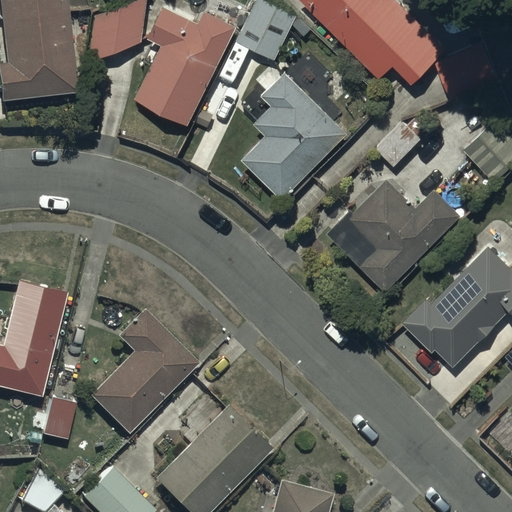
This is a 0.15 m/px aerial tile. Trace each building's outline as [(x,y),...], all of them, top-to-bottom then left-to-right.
[(0,0),(7,53),(0,54),(0,87),(1,92),(76,83),(66,0),(0,0)] [(142,34),(145,0),(116,0),(96,8),(92,53),(142,34)] [(163,36),(137,89),(188,115),(237,18),(206,2),(200,15),(169,0),(163,0),(149,29),(163,36)] [(280,0),(254,0),(238,32),(276,52),(298,9),(280,0)] [(402,0),(309,0),(380,70),(395,55),(413,73),(444,41),(402,0)] [(482,36),(437,53),(452,94),(498,76),(482,36)] [(267,125),(243,149),(283,189),(348,123),(288,63),(264,87),(273,96),(256,114),(267,125)] [(404,115),(378,142),(395,159),(423,131),(422,130),(427,125),(416,113),(409,120),(404,115)] [(511,132),(495,114),(464,142),(496,175),(511,159),(511,132)] [(353,205),(351,203),(329,223),(387,282),(461,207),(436,182),(419,199),(389,170),(353,205)] [(426,290),(402,314),(431,344),(435,340),(452,358),(510,300),(511,301),(511,258),(510,261),(488,239),(431,295),(426,290)] [(2,338),(0,337),(0,376),(40,386),(67,284),(19,271),(2,338)] [(90,385),(127,423),(198,354),(145,301),(118,327),(133,343),(90,385)] [(76,396),(52,390),(43,425),(66,431),(76,396)] [(226,396),(154,468),(197,511),(199,511),(271,441),(226,396)] [(111,459),(82,487),(106,511),(143,511),(153,502),(111,459)] [(43,506),(64,483),(37,463),(21,493),(43,506)] [(262,511),(324,511),(331,486),(279,473),(271,504),(262,511)]
